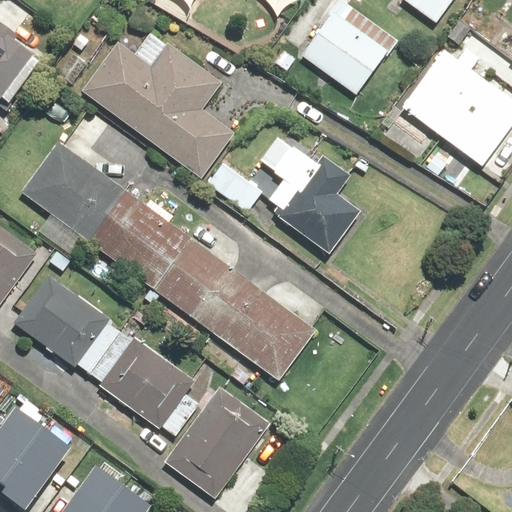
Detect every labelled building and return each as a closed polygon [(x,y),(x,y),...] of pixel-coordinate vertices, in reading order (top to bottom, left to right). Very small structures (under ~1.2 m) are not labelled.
[(203,0),(164,0),(191,18),(203,0)] [(455,0),(401,0),(435,27),(455,0)] [(395,43),(341,2),(300,55),(355,96),(395,43)] [(476,30),(461,17),(442,40),(457,53),(476,30)] [(0,98),(31,60),(12,44),(17,38),(0,24),(0,98)] [(119,48),(83,93),(200,185),(238,136),(203,108),(221,86),(167,44),(147,70),(119,48)] [(91,69),(74,53),(55,73),(71,89),(91,69)] [(511,126),(511,102),(441,54),(402,111),(484,167),(511,126)] [(511,66),(501,58),(489,72),(511,91),(511,66)] [(267,190),(265,192),(279,203),(272,213),(329,258),(362,216),(337,197),(345,186),(279,135),(248,175),(267,190)] [(154,293),(191,243),(58,144),(21,194),(52,218),(41,234),(73,257),(84,242),(154,293)] [(267,190),(248,175),(228,159),(208,185),(247,215),(265,192),(267,190)] [(0,303),(35,258),(0,230),(0,303)] [(191,243),(154,293),(277,384),(315,334),(191,243)] [(18,315),(12,324),(75,371),(110,325),(43,275),(15,313),(18,315)] [(194,384),(133,340),(97,389),(159,433),(194,384)] [(271,429),(219,389),(162,464),(214,503),(271,429)] [(17,414),(14,412),(0,430),(0,499),(16,511),(24,511),(69,453),(64,449),(71,440),(54,427),(47,436),(36,428),(44,416),(26,402),(17,414)] [(98,474),(94,470),(62,511),(149,511),(151,511),(144,506),(151,498),(106,464),(98,474)]
